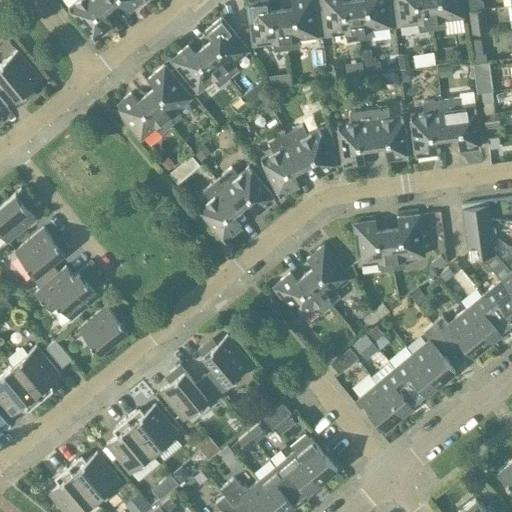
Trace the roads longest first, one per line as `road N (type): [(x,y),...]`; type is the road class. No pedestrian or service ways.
road 1 (residential): [(0,462),(326,197),(511,169)]
road 2 (residential): [(391,478),(511,379)]
road 3 (residential): [(101,259),(6,146)]
road 4 (residential): [(391,478),(312,383)]
